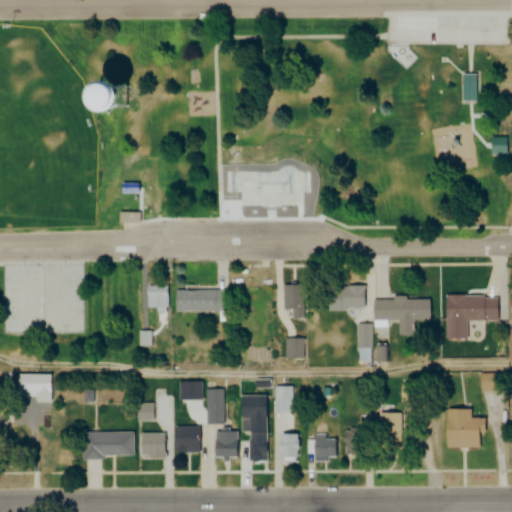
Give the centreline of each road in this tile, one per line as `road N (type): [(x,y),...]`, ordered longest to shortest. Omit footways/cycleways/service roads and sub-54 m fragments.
road 1 (residential): [(0,247),(511,242)]
road 2 (tertiary): [(511,504),(0,506)]
road 3 (residential): [(511,7),(0,9)]
